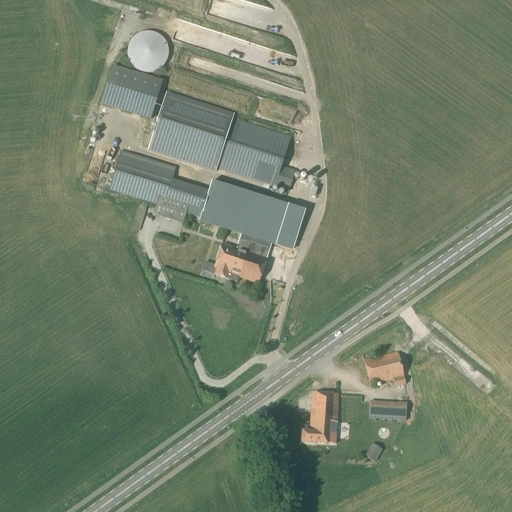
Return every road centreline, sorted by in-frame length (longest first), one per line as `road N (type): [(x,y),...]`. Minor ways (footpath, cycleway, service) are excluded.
road 1 (unclassified): [(272,367),(282,304),(324,180),(295,36)]
road 2 (secondary): [(244,405),(511,214)]
road 3 (secondary): [(96,511),(244,405)]
